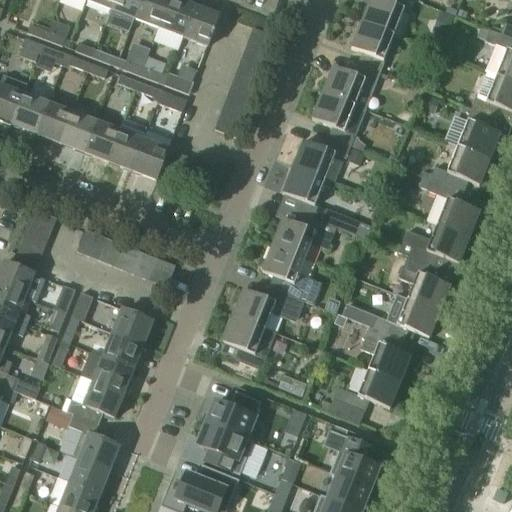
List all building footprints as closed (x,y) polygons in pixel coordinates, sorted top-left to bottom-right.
[(111,11),(115,0),(88,0),(87,2),(111,11)] [(135,20),(142,0),(115,0),(111,11),(135,20)] [(159,30),(170,0),(142,0),(135,20),(159,30)] [(183,39),(195,8),(174,0),(170,0),(159,30),(183,39)] [(413,0),(384,0),(383,3),(376,0),(371,0),(362,24),(393,37),(403,11),(404,11),(408,0),(413,2),(413,0)] [(183,39),(208,48),(219,17),(195,8),(183,39)] [(432,33),(446,39),(454,19),(440,14),(432,33)] [(393,37),(362,24),(351,50),(363,55),(358,66),(380,75),(385,63),(383,62),(393,37)] [(511,27),(505,25),(500,37),(511,41),(511,27)] [(48,33),(31,27),(27,35),(45,42),(48,33)] [(476,39),(486,43),(490,33),(480,29),(476,39)] [(248,42),(270,51),(275,38),(253,30),(248,42)] [(48,33),(45,42),(62,48),(65,40),(48,33)] [(486,75),(497,80),(511,85),(511,41),(500,37),(491,33),(487,45),(496,48),(486,75)] [(42,47),(25,41),(22,49),(40,55),(42,47)] [(270,51),(248,42),(244,54),(266,62),(270,51)] [(93,60),(96,52),(79,45),(75,53),(93,60)] [(42,47),(40,55),(57,62),(60,54),(42,47)] [(93,60),(110,67),(113,59),(96,52),(93,60)] [(266,62),(244,54),(240,64),(262,73),(266,62)] [(88,74),(91,66),(74,59),(70,67),(88,74)] [(141,78),(144,70),(126,63),(123,72),(141,78)] [(262,73),(240,64),(236,76),(257,84),(262,73)] [(88,74),(105,80),(108,72),(91,66),(88,74)] [(323,94),(354,107),(360,93),(370,97),(374,86),(375,87),(380,75),(358,66),(354,77),(333,69),(323,94)] [(141,78),(158,85),(161,77),(144,70),(141,78)] [(189,97),(194,85),(169,75),(165,88),(189,97)] [(257,84),(236,76),(231,88),(253,96),(257,84)] [(0,121),(13,127),(24,96),(28,87),(4,77),(0,87),(0,86),(0,121)] [(136,92),(139,84),(121,78),(118,86),(136,92)] [(511,85),(497,80),(491,94),(482,91),(478,101),(476,100),(471,112),(493,121),(498,108),(511,114),(511,85)] [(136,92),(153,99),(156,91),(139,84),(136,92)] [(253,96),(231,88),(227,98),(249,106),(253,96)] [(187,102),(163,93),(158,105),(182,114),(187,102)] [(354,107),(323,94),(312,121),(333,129),(329,141),(350,150),(355,138),(354,138),(364,112),(354,107)] [(48,105),(24,96),(13,127),(37,136),(48,105)] [(249,106),(227,98),(223,109),(245,117),(249,106)] [(72,115),(48,105),(37,136),(61,145),(72,115)] [(219,121),(240,129),(245,117),(223,109),(219,121)] [(493,121),(471,112),(467,122),(469,123),(458,150),(489,162),(500,135),(489,131),(493,121)] [(414,117),(406,114),(399,117),(397,125),(409,129),(414,117)] [(72,115),(61,145),(85,155),(96,124),(72,115)] [(219,121),(215,131),(237,140),(240,129),(219,121)] [(108,164),(120,133),(96,124),(85,155),(108,164)] [(132,173),(144,142),(120,133),(108,164),(132,173)] [(293,169),(324,182),(334,156),(346,161),(350,150),(329,141),(324,152),(303,143),(293,169)] [(156,182),(160,173),(168,151),(144,142),(132,173),(156,182)] [(489,162),(458,150),(448,175),(446,174),(441,187),(463,196),(468,183),(479,187),(489,162)] [(168,151),(160,173),(170,177),(179,155),(168,151)] [(179,155),(170,177),(182,181),(190,160),(179,155)] [(190,160),(182,181),(193,186),(201,164),(190,160)] [(201,164),(193,186),(204,190),(212,168),(201,164)] [(212,168),(204,190),(216,194),(224,173),(212,168)] [(324,182),(293,169),(283,195),(303,203),(298,216),(320,224),(321,224),(325,212),(314,208),(324,182)] [(438,228),(468,241),(479,214),(459,206),(463,196),(441,187),(437,197),(449,201),(438,228)] [(335,229),(366,242),(371,229),(326,211),(325,212),(321,224),(335,229)] [(30,223),(52,232),(56,220),(35,212),(30,223)] [(272,248),(303,260),(310,244),(327,251),(335,229),(321,224),(320,224),(298,216),(294,226),(283,222),(272,248)] [(52,232),(30,223),(26,234),(47,243),(52,232)] [(468,241),(438,228),(428,253),(417,248),(412,261),(433,270),(438,257),(459,265),(468,241)] [(88,258),(97,237),(86,232),(77,253),(88,258)] [(47,243),(26,234),(21,246),(42,255),(47,243)] [(97,237),(88,258),(100,263),(108,241),(97,237)] [(108,241),(100,263),(111,267),(120,246),(108,241)] [(42,255),(21,246),(17,257),(38,266),(42,255)] [(120,246),(111,267),(122,272),(131,250),(120,246)] [(303,260),(272,248),(262,274),(274,278),(269,290),(303,304),(303,303),(312,307),(319,289),(307,284),(308,280),(297,276),(303,260)] [(349,249),(344,263),(352,266),(358,252),(349,249)] [(131,250),(122,272),(133,276),(142,254),(131,250)] [(142,254),(133,276),(145,281),(153,259),(142,254)] [(13,268),(34,276),(38,266),(17,257),(13,268)] [(156,285),(164,264),(153,259),(145,281),(156,285)] [(408,302),(439,315),(450,288),(429,280),(433,270),(412,261),(408,271),(419,276),(408,302)] [(13,268),(4,264),(0,272),(0,289),(25,300),(34,276),(13,268)] [(156,285),(167,289),(175,268),(164,264),(156,285)] [(54,312),(57,314),(66,318),(76,293),(63,288),(54,312)] [(25,300),(0,289),(0,319),(26,330),(30,319),(19,314),(25,300)] [(233,318),(264,330),(271,315),(280,318),(282,314),(296,320),(303,304),(269,290),(265,301),(244,292),(233,318)] [(71,319),(80,322),(84,324),(93,300),(81,295),(71,319)] [(439,315),(408,302),(398,327),(387,323),(382,336),(404,344),(409,332),(429,340),(439,315)] [(349,305),(343,317),(372,330),(378,317),(349,305)] [(112,336),(143,348),(153,324),(122,311),(112,336)] [(57,314),(50,331),(59,334),(66,318),(57,314)] [(339,329),(345,326),(347,321),(338,317),(333,326),(339,329)] [(264,330),(233,318),(223,344),(243,352),(239,363),(261,372),(270,350),(258,346),(264,330)] [(26,330),(0,319),(0,346),(5,349),(11,334),(22,339),(26,330)] [(71,319),(65,336),(73,340),(80,322),(71,319)] [(112,336),(103,360),(133,372),(143,348),(112,336)] [(369,373),(400,385),(410,359),(400,354),(404,344),(382,336),(378,346),(380,346),(369,373)] [(47,338),(38,360),(48,365),(57,342),(47,338)] [(5,349),(0,346),(0,387),(17,394),(35,401),(40,390),(7,376),(12,365),(0,361),(5,349)] [(59,349),(52,367),(60,370),(67,352),(59,349)] [(133,372),(103,360),(90,355),(81,378),(93,383),(93,384),(124,396),(124,395),(129,394),(132,386),(129,382),(133,372)] [(400,385),(369,373),(359,398),(347,393),(343,405),(365,413),(370,402),(390,410),(400,385)] [(284,377),(279,389),(302,398),(307,386),(284,377)] [(124,396),(93,384),(84,407),(72,402),(67,414),(74,417),(99,426),(103,415),(114,420),(124,396)] [(0,403),(1,401),(6,404),(6,403),(10,404),(14,403),(17,394),(0,387),(0,403)] [(261,405),(235,394),(229,409),(215,403),(206,425),(246,442),(247,441),(261,405)] [(67,415),(62,413),(53,409),(51,408),(45,423),(67,432),(72,417),(67,415)] [(73,458),(110,472),(120,448),(94,438),(99,426),(74,417),(69,428),(83,434),(73,458)] [(239,478),(253,444),(247,441),(246,442),(206,425),(197,448),(208,452),(203,463),(239,478)] [(367,465),(373,450),(329,433),(329,434),(343,440),(338,455),(329,477),(336,479),(337,479),(370,492),(379,469),(367,465)] [(24,438),(17,456),(25,459),(33,442),(24,438)] [(38,444),(31,461),(39,465),(46,447),(38,444)] [(110,472),(73,458),(79,460),(69,484),(100,497),(110,472)] [(197,480),(186,475),(175,501),(201,511),(226,511),(239,482),(202,467),(197,480)] [(5,486),(13,490),(20,472),(12,469),(5,486)] [(293,486),(296,477),(284,473),(281,481),(293,486)] [(19,492),(27,495),(34,478),(26,474),(19,492)] [(361,511),(370,492),(337,479),(336,479),(328,500),(328,501),(355,511),(361,511)] [(93,511),(100,497),(69,484),(58,480),(48,503),(60,508),(69,511),(93,511)] [(5,486),(0,498),(0,503),(6,506),(13,490),(5,486)] [(19,492),(12,508),(21,511),(27,495),(19,492)] [(355,511),(328,501),(328,500),(320,497),(314,511),(355,511)] [(281,511),(283,508),(272,503),(268,511),(281,511)]
